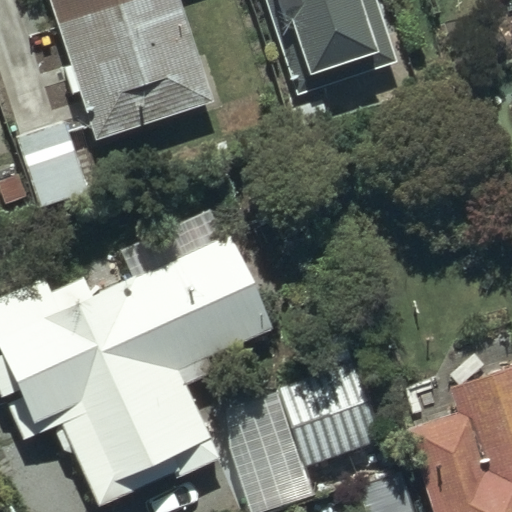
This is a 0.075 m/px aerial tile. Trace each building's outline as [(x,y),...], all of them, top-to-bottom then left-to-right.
[(48,0),(97,151),(216,112),(179,0),(48,0)] [(265,0),(300,102),(398,69),(374,0),(265,0)] [(79,192),(55,121),(4,139),(28,210),(79,192)] [(34,291),(30,278),(0,288),(0,413),(13,444),(45,426),(84,511),(159,478),(161,483),(208,462),(168,371),(253,334),(215,240),(77,297),(70,278),(34,291)] [(235,511),(269,511),(304,500),(293,468),(376,440),(350,364),(203,414),(235,511)] [(511,511),(511,364),(436,391),(446,418),(393,436),(419,511),(511,511)] [(408,511),(396,470),(347,484),(356,511),(408,511)]
